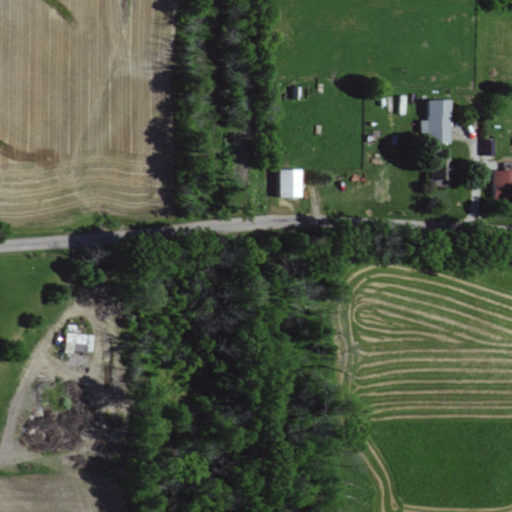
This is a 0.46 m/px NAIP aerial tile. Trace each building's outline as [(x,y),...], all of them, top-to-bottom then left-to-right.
[(418,120),(418,134),(425,134),(425,143),(449,142),(448,99),(425,100),(426,120),(418,120)] [(448,186),(448,158),(435,158),(435,166),(429,166),(428,186),(448,186)] [(277,197),(300,197),(299,169),(277,169),(277,197)] [(511,199),(511,170),(491,170),(490,198),(511,199)] [(90,353),(90,334),(64,333),(63,352),(90,353)]
